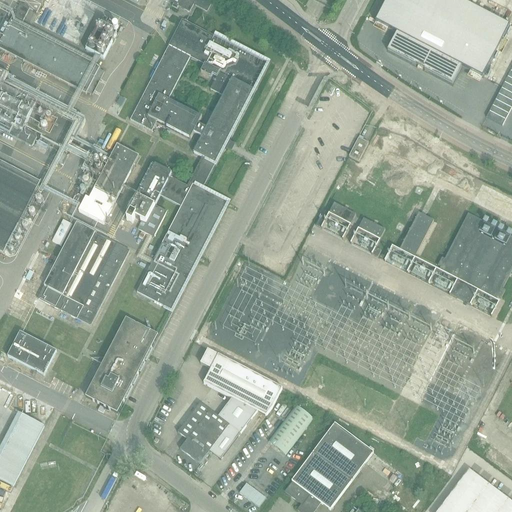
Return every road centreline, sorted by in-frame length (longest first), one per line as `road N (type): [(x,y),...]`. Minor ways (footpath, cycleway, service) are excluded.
road 1 (unclassified): [(128,440),(330,49)]
road 2 (tertiary): [(511,160),(432,119),(330,49)]
